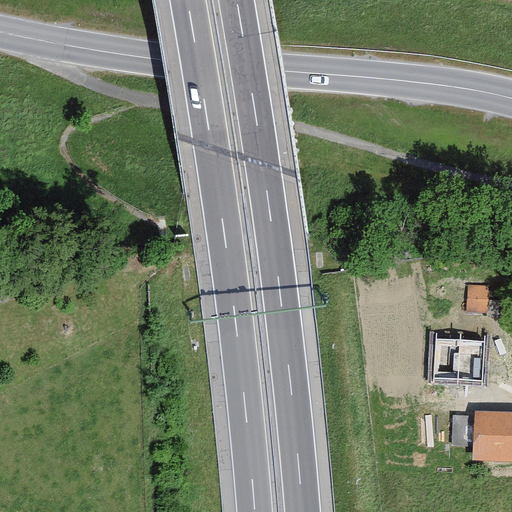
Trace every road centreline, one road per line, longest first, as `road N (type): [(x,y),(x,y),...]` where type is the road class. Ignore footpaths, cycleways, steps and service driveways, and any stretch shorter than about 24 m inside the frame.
road 1 (motorway): [(311,511),(299,379),(236,0)]
road 2 (motorway): [(187,0),(250,385),(261,511)]
road 3 (primary): [(0,31),(158,59),(511,98)]
